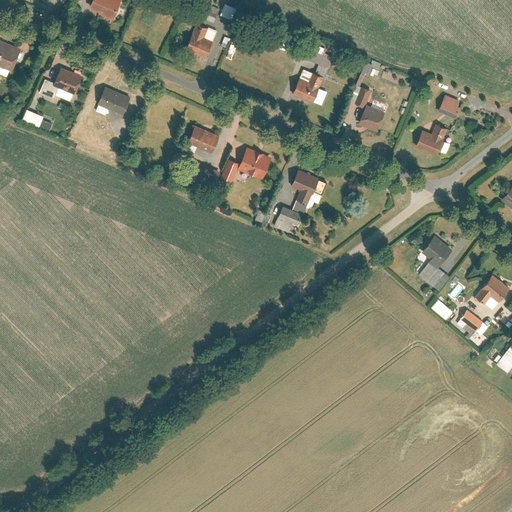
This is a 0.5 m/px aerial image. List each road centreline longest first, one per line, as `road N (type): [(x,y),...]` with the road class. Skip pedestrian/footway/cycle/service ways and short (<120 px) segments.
road 1 (residential): [(8,511),(438,188)]
road 2 (residential): [(438,188),(0,4)]
